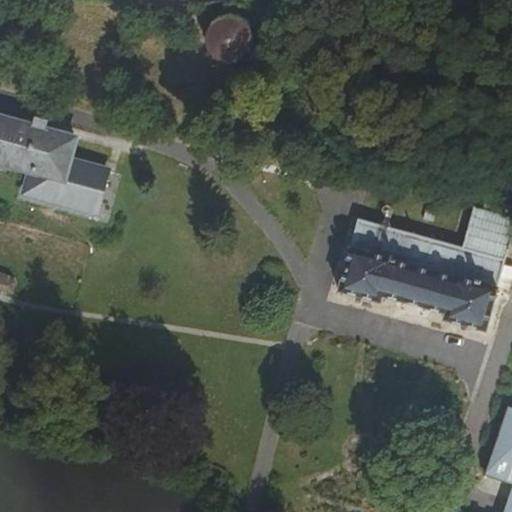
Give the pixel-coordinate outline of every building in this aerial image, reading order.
[(239,21),(230,19),(222,19),(214,23),(207,29),(203,36),(202,44),(203,52),(207,60),(213,66),(221,69),(229,70),(237,69),(244,64),(250,58),(253,50),(253,41),(251,33),(246,26),(239,21)] [(80,136),(0,113),(0,167),(27,175),(22,195),(97,216),(110,168),(74,158),(80,136)] [(338,290),(380,302),(382,294),(445,313),(443,319),(483,332),(505,261),(510,219),(473,208),(462,248),(358,220),(338,290)] [(511,484),(511,407),(506,406),(483,476),(511,484)] [(511,511),(511,484),(502,511),(511,511)]
